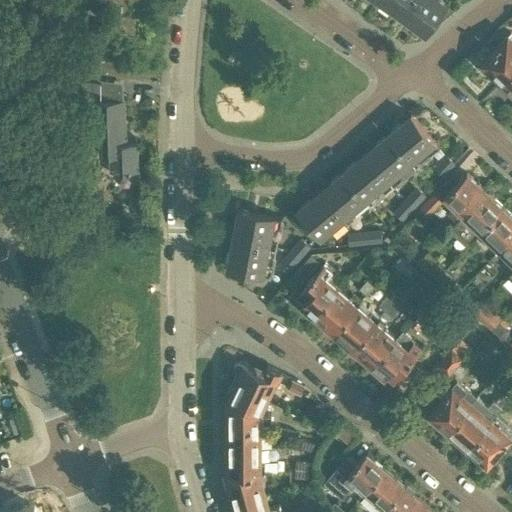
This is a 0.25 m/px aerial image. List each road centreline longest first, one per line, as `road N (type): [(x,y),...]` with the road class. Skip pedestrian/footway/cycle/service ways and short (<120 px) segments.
road 1 (residential): [(476,511),(285,347),(233,314),(181,307)]
road 2 (residential): [(180,148),(273,165),(309,160),(407,80)]
road 3 (residential): [(0,212),(32,195),(37,178),(18,0)]
road 4 (residential): [(70,464),(0,255)]
road 5 (residential): [(181,307),(180,148)]
road 6 (residential): [(180,148),(188,0)]
road 7 (residential): [(407,80),(290,0)]
road 8 (residential): [(407,80),(429,85),(511,164)]
road 9 (residential): [(407,80),(502,0)]
road 10 (residential): [(180,427),(181,307)]
